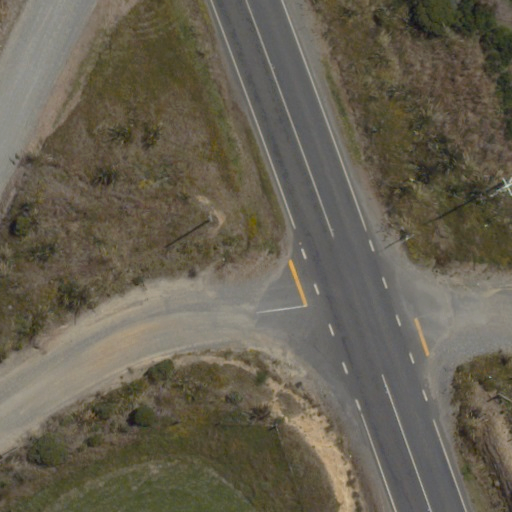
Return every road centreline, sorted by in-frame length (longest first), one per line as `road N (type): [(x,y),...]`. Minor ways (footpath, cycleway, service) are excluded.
road 1 (unclassified): [(0,407),(108,340),(305,304),(360,310)]
road 2 (primary): [(246,0),(360,310)]
road 3 (primary): [(360,310),(430,511)]
road 4 (unclassified): [(360,310),(511,321)]
